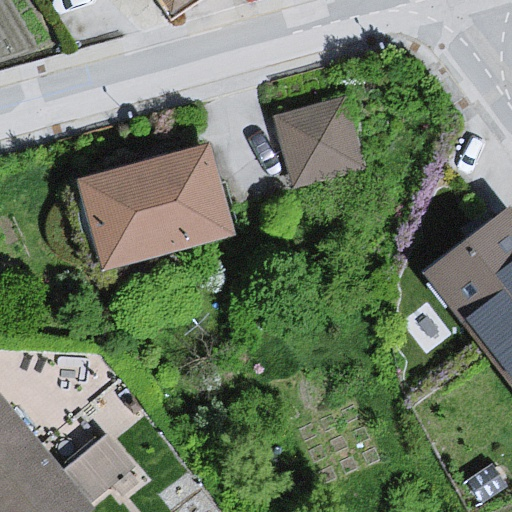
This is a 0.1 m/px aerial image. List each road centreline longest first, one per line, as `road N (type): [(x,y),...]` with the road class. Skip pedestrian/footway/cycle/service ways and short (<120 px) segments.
road 1 (residential): [(0,116),(420,0)]
road 2 (residential): [(511,105),(436,0)]
